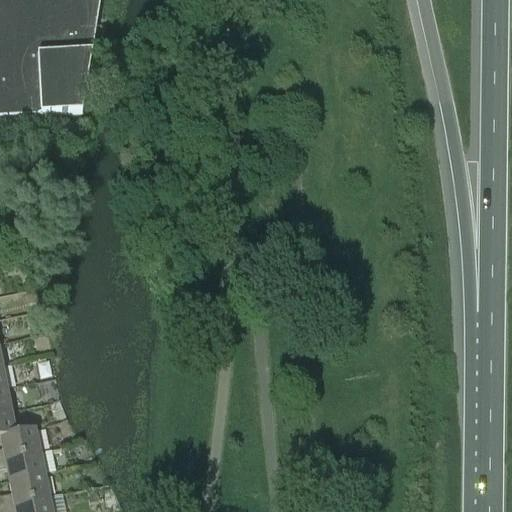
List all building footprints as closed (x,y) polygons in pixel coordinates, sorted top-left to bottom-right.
[(0,0),(0,122),(80,119),(99,0),(0,0)] [(6,392),(0,393),(0,416),(11,414),(6,392)] [(15,437),(11,414),(0,416),(0,441),(16,438),(15,437)] [(0,441),(4,462),(40,455),(35,433),(15,437),(16,438),(0,441)] [(44,478),(40,455),(4,462),(9,485),(44,478)] [(9,485),(13,507),(49,500),(44,478),(9,485)] [(51,511),(49,500),(13,507),(14,511),(51,511)]
